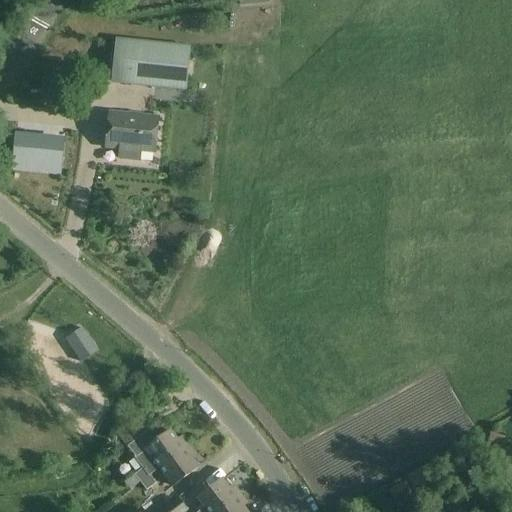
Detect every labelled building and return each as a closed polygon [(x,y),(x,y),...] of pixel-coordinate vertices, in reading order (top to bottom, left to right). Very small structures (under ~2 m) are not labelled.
[(191,50),(143,45),(119,42),(115,82),(139,85),(187,90),(191,50)] [(28,131),(37,115),(27,109),(18,125),(28,131)] [(156,153),(159,119),(111,114),(108,148),(156,153)] [(13,170),(61,175),(64,145),(16,141),(13,170)] [(84,328),(66,340),(82,364),(99,351),(84,328)] [(151,477),(161,469),(190,447),(184,439),(180,443),(172,432),(160,441),(151,430),(128,448),(145,469),(151,477)] [(504,439),(491,435),(487,448),(501,452),(504,439)] [(196,455),(190,447),(161,469),(175,487),(200,468),(192,458),(196,455)] [(432,465),(408,477),(410,480),(406,482),(407,484),(388,493),(395,508),(396,508),(398,511),(404,509),(402,505),(419,496),(420,499),(443,487),(432,465)] [(142,484),(151,477),(145,469),(136,476),(142,484)] [(157,485),(151,477),(142,484),(148,492),(157,485)] [(220,511),(242,496),(236,487),(231,491),(224,481),(199,499),(206,509),(202,511),(220,511)] [(295,488),(309,509),(317,504),(303,483),(295,488)] [(247,511),(243,507),(248,504),(242,496),(220,511),(247,511)] [(164,511),(188,511),(179,501),(178,502),(164,511)]
